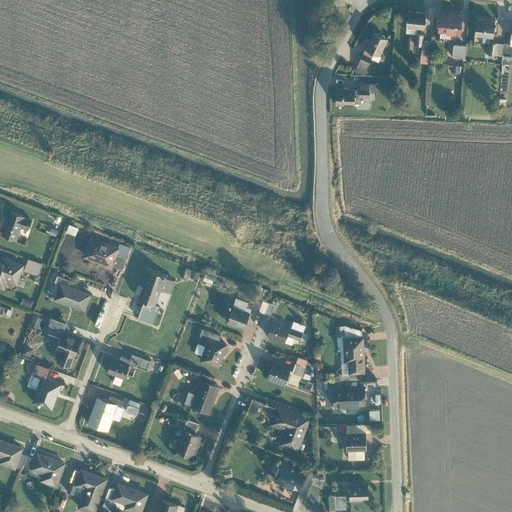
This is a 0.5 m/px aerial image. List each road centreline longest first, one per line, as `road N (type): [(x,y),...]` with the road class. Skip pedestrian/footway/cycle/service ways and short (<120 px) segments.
road 1 (unclassified): [(360,0),(318,99),(323,201),(328,236),(382,304),(391,332),(395,511)]
road 2 (residential): [(205,485),(66,436)]
road 3 (residential): [(66,436),(114,300)]
road 4 (residential): [(205,485),(250,354)]
road 5 (track): [(391,332),(511,381)]
